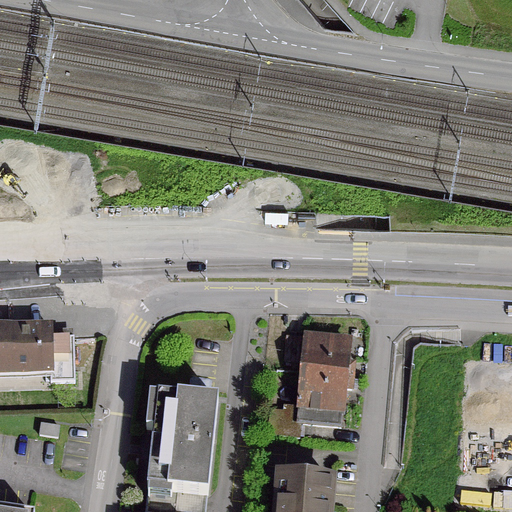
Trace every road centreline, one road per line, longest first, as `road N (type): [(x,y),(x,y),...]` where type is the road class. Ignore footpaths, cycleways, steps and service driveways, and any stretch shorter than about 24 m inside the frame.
road 1 (primary): [(0,264),(511,270)]
road 2 (residential): [(105,511),(136,346),(164,312),(206,302),(386,309)]
road 3 (residential): [(22,0),(277,43)]
road 4 (residential): [(277,43),(511,79)]
road 5 (residential): [(386,309),(369,511)]
road 6 (residential): [(386,309),(511,314)]
